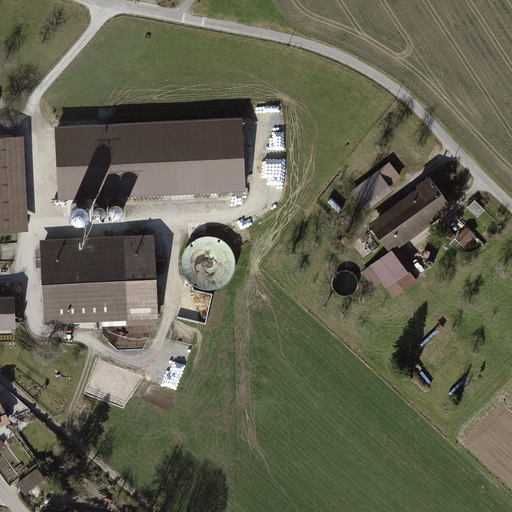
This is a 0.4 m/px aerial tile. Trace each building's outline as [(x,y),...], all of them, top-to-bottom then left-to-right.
[(244,118),(55,126),(59,199),(247,191),(244,118)] [(0,234),(22,234),(20,138),(0,138),(0,234)] [(389,166),(349,196),(365,216),(392,195),(386,187),(398,178),(389,166)] [(419,186),(369,224),(390,252),(399,245),(451,206),(430,178),(419,186)] [(480,226),(474,221),(470,226),(476,230),(480,226)] [(476,235),(467,227),(457,238),(466,246),(476,235)] [(152,234),(38,242),(44,326),(158,317),(152,234)] [(390,252),(362,273),(374,289),(382,283),(393,297),(422,275),(399,245),(390,252)] [(15,296),(0,295),(0,329),(16,329),(15,296)] [(443,335),(412,367),(427,381),(458,350),(443,335)] [(146,348),(117,349),(118,358),(146,358),(146,348)] [(36,471),(17,485),(24,495),(43,481),(36,471)]
